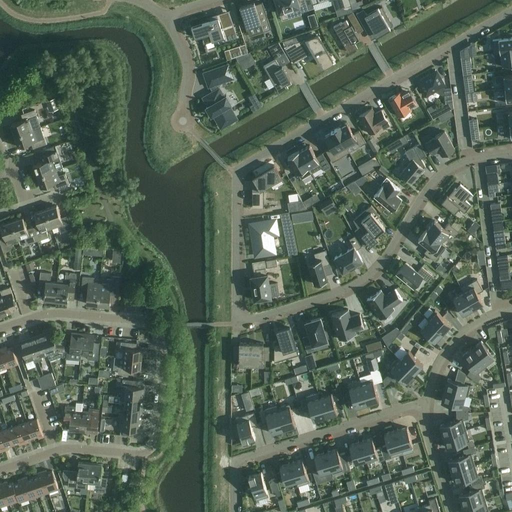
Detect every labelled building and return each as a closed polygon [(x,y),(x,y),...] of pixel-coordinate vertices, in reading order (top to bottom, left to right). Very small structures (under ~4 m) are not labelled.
[(275,0),(279,13),(299,7),(301,12),(308,10),(304,0),(275,0)] [(317,0),(318,3),(326,0),(331,0),(335,10),(345,7),(342,0),(317,0)] [(355,0),(348,0),(350,5),(352,10),(363,6),(362,0),(356,2),(355,0)] [(240,7),(246,28),(260,24),(263,32),(271,29),(262,2),(255,4),(254,2),(248,4),(240,7)] [(381,6),(359,19),(363,25),(369,21),(377,36),(393,26),(381,6)] [(210,20),(197,24),(203,43),(235,33),(236,37),(237,37),(233,24),(221,27),(217,15),(230,11),(230,10),(207,17),(207,18),(209,18),(210,20)] [(352,22),(357,19),(353,12),(347,15),(352,22)] [(314,13),(307,15),(311,28),(318,26),(314,13)] [(355,43),(360,40),(351,25),(349,26),(346,20),(342,23),(341,22),(333,27),(348,52),(357,47),(355,43)] [(317,35),(288,45),(291,50),(293,49),(298,59),(313,50),(323,67),(333,62),(317,35)] [(494,53),(511,50),(511,37),(492,40),(494,53)] [(244,44),(229,49),(232,58),(234,57),(247,53),(244,44)] [(461,57),(469,56),(468,46),(468,45),(460,50),(461,57)] [(511,50),(494,53),(496,66),(511,63),(511,50)] [(471,66),(469,56),(461,57),(462,67),(471,66)] [(244,58),(238,62),(242,68),(247,64),(244,58)] [(263,66),(279,93),(288,88),(285,83),(290,80),(282,65),(280,66),(275,59),(263,66)] [(217,84),(233,78),(228,64),(203,73),(208,87),(209,86),(212,92),(203,97),(208,106),(206,107),(211,116),(213,115),(218,124),(227,120),(229,123),(237,118),(229,105),(231,104),(226,95),(224,96),(217,84)] [(442,94),(444,94),(443,89),(442,87),(444,85),(436,71),(418,82),(426,96),(436,90),(437,91),(438,92),(439,93),(440,93),(441,94),(442,94)] [(502,89),(511,87),(511,74),(495,76),(495,82),(501,82),(502,89)] [(472,82),(464,83),(465,93),(473,92),(472,82)] [(511,100),(511,87),(502,89),(503,95),(497,96),(498,102),(511,100)] [(451,88),(443,89),(444,94),(445,102),(452,102),(451,88)] [(410,93),(404,96),(401,91),(388,99),(398,116),(411,108),(417,104),(410,93)] [(473,92),(465,93),(466,101),(476,100),(475,92),(473,92)] [(55,98),(46,101),(48,107),(57,104),(55,98)] [(253,104),(250,106),(253,111),(261,106),(258,101),(253,104)] [(369,133),(381,126),(383,129),(390,125),(381,110),(375,113),(372,108),(359,116),(369,133)] [(450,109),(445,112),(448,118),(453,115),(450,109)] [(15,136),(34,129),(40,127),(34,110),(21,114),(23,120),(11,124),(15,136)] [(504,125),(511,124),(511,110),(503,112),(504,125)] [(470,130),(478,129),(476,119),(469,120),(470,130)] [(335,129),(349,152),(346,146),(356,140),(360,146),(366,142),(359,131),(353,134),(348,126),(349,126),(346,121),(339,126),(340,127),(335,129)] [(36,135),(34,129),(15,136),(18,147),(31,143),(33,148),(46,144),(42,133),(36,135)] [(331,147),(325,150),(332,162),(349,152),(335,129),(331,132),(325,136),(331,147)] [(478,129),(470,130),(471,140),(479,138),(478,129)] [(432,154),(438,151),(441,156),(454,148),(444,131),(431,139),(432,139),(426,143),(432,154)] [(59,139),(61,145),(69,142),(66,136),(59,139)] [(400,138),(393,142),(397,148),(404,144),(401,139),(400,138)] [(377,143),(370,147),(374,153),(380,149),(377,143)] [(299,151),(298,151),(311,173),(322,167),(323,170),(330,166),(322,153),(316,156),(309,145),(299,151)] [(419,145),(415,148),(420,157),(425,154),(419,145)] [(43,162),(33,165),(37,176),(56,169),(63,167),(61,161),(57,150),(55,146),(42,150),(44,155),(41,156),(43,162)] [(411,162),(400,174),(411,183),(424,168),(423,168),(425,166),(420,157),(415,148),(414,146),(405,151),(411,162)] [(311,173),(298,151),(288,157),(300,179),(311,173)] [(374,157),(368,160),(374,169),(380,166),(374,157)] [(273,166),(254,177),(257,181),(257,190),(252,190),(252,207),(263,207),(263,206),(263,188),(280,178),(280,179),(281,178),(274,165),(273,165),(273,166)] [(385,177),(388,172),(381,166),(377,170),(385,177)] [(58,176),(56,169),(37,176),(41,187),(53,183),(55,189),(69,184),(65,173),(58,176)] [(383,185),(374,196),(392,211),(401,200),(395,195),(400,189),(386,178),(381,184),(383,185)] [(353,180),(346,184),(355,194),(361,190),(353,180)] [(447,195),(441,201),(454,212),(458,208),(464,213),(471,205),(465,200),(470,194),(472,195),(473,195),(460,184),(456,189),(455,188),(448,196),(447,195)] [(315,196),(309,199),(312,205),(318,201),(315,196)] [(330,197),(319,203),(323,210),(334,204),(330,197)] [(309,199),(304,203),(307,208),(312,205),(309,199)] [(302,201),(288,203),(289,211),(306,208),(302,201)] [(348,203),(344,206),(347,211),(352,207),(348,203)] [(56,205),(45,209),(52,228),(58,226),(60,233),(71,229),(67,215),(61,217),(56,205)] [(371,205),(358,215),(378,239),(377,237),(384,231),(383,230),(385,228),(376,218),(380,216),(371,205)] [(38,225),(33,227),(37,241),(40,239),(41,242),(49,240),(48,237),(46,230),(52,228),(45,209),(34,213),(38,225)] [(313,219),(311,210),(291,213),(292,222),(313,219)] [(378,239),(358,215),(353,220),(358,228),(354,230),(362,244),(367,241),(370,246),(378,239)] [(23,217),(11,221),(18,240),(24,238),(26,244),(37,241),(33,227),(27,229),(23,217)] [(272,235),(277,234),(275,220),(250,224),(253,238),(256,237),(257,244),(254,245),(256,256),(275,252),(272,235)] [(449,232),(455,237),(459,232),(448,223),(444,228),(434,220),(427,229),(426,229),(446,246),(446,245),(441,241),(449,232)] [(12,242),(18,240),(11,221),(0,225),(5,237),(0,238),(0,243),(3,252),(14,249),(12,242)] [(291,223),(283,224),(287,243),(295,241),(291,223)] [(438,255),(446,246),(426,229),(418,239),(428,247),(424,252),(435,261),(439,256),(438,255)] [(342,253),(334,257),(343,272),(350,268),(356,265),(355,264),(362,260),(356,249),(361,247),(355,235),(349,239),(353,246),(347,250),(341,253),(342,253)] [(71,243),(73,250),(80,248),(77,241),(71,243)] [(113,249),(113,261),(121,261),(122,250),(113,249)] [(316,260),(308,262),(314,284),(327,280),(323,265),(330,263),(325,250),(314,253),(316,260)] [(267,267),(277,266),(276,258),(266,260),(267,267)] [(33,262),(26,265),(28,271),(35,268),(33,262)] [(421,267),(417,272),(406,262),(396,274),(413,288),(422,277),(428,282),(433,276),(421,267)] [(250,276),(254,300),(271,297),(267,274),(266,274),(265,267),(256,269),(257,275),(250,276)] [(44,300),(55,301),(58,279),(57,279),(57,282),(50,281),(51,273),(40,271),(39,286),(45,287),(44,300)] [(58,279),(55,301),(67,302),(68,299),(74,300),(76,273),(69,272),(69,274),(65,274),(65,280),(58,279)] [(86,304),(98,305),(100,284),(93,283),(94,277),(82,276),(81,289),(87,290),(86,304)] [(100,284),(98,305),(109,306),(111,292),(119,293),(120,276),(112,276),(111,279),(107,279),(106,284),(100,284)] [(477,279),(461,288),(473,309),(483,303),(478,293),(483,290),(477,279)] [(511,279),(510,279),(500,281),(501,289),(511,288),(511,287),(511,279)] [(434,291),(438,294),(443,289),(439,286),(434,291)] [(0,290),(2,296),(0,296),(0,310),(2,316),(12,312),(9,304),(15,302),(10,287),(0,290)] [(462,315),(473,309),(461,288),(463,292),(453,298),(462,315)] [(381,290),(367,299),(380,319),(394,310),(392,307),(402,300),(395,289),(385,296),(381,290)] [(438,294),(434,291),(430,296),(434,299),(438,294)] [(348,309),(331,314),(339,339),(356,334),(354,330),(364,327),(360,314),(350,317),(348,309)] [(435,310),(427,318),(443,333),(451,324),(435,310)] [(313,344),(327,340),(320,318),(306,322),(309,335),(303,337),(307,352),(315,349),(313,344)] [(434,342),(443,333),(427,318),(426,319),(428,320),(420,329),(434,342)] [(274,361),(298,354),(289,327),(277,331),(281,342),(274,344),(274,361)] [(63,357),(63,356),(65,342),(65,338),(53,337),(51,331),(41,335),(47,354),(50,360),(54,359),(55,356),(63,357)] [(63,356),(63,357),(74,358),(74,353),(81,354),(83,334),(72,333),(71,343),(65,342),(63,356)] [(83,334),(81,354),(87,355),(87,359),(98,360),(99,343),(93,342),(94,335),(83,334)] [(387,334),(382,337),(388,347),(393,341),(387,334)] [(41,356),(47,354),(41,335),(30,338),(38,361),(43,360),(41,356)] [(38,361),(30,338),(20,342),(27,361),(33,359),(34,363),(38,361)] [(116,357),(141,359),(142,349),(136,349),(137,343),(121,341),(120,352),(118,351),(116,353),(116,357)] [(484,364),(486,367),(486,366),(485,364),(494,357),(481,341),(472,348),(484,364)] [(239,365),(251,365),(251,343),(239,343),(239,346),(233,346),(233,360),(239,360),(239,365)] [(251,343),(251,365),(263,365),(263,360),(269,360),(269,346),(263,346),(263,343),(251,343)] [(1,348),(8,366),(18,363),(12,347),(7,349),(6,347),(1,348)] [(472,348),(462,355),(472,368),(467,375),(477,382),(481,376),(478,373),(486,367),(484,364),(472,348)] [(398,357),(398,358),(414,374),(423,365),(408,350),(400,359),(398,357)] [(316,369),(312,354),(305,356),(309,371),(316,369)] [(113,369),(118,370),(118,373),(134,375),(134,369),(140,370),(141,359),(116,357),(114,357),(113,369)] [(405,383),(414,374),(398,358),(389,367),(392,370),(396,374),(405,383)] [(52,373),(38,377),(40,383),(54,379),(52,373)] [(360,379),(359,380),(367,404),(379,400),(372,378),(361,382),(360,379)] [(445,390),(467,396),(470,384),(448,378),(445,390)] [(54,379),(40,383),(42,389),(56,385),(54,379)] [(121,385),(120,396),(126,396),(143,398),(144,387),(138,386),(138,380),(125,379),(124,385),(121,385)] [(355,407),(367,404),(359,380),(347,383),(355,407)] [(336,388),(330,390),(331,393),(333,400),(342,397),(338,383),(334,384),(336,388)] [(456,405),(456,413),(468,412),(468,406),(462,405),(464,396),(467,396),(445,390),(442,401),(456,405)] [(242,393),(247,411),(254,409),(248,391),(242,393)] [(313,420),(325,417),(318,392),(306,396),(313,420)] [(318,392),(325,417),(337,413),(333,400),(331,393),(320,397),(318,392)] [(120,396),(120,400),(125,401),(125,407),(142,409),(143,398),(126,396),(120,396)] [(80,431),(82,411),(83,404),(76,403),(76,406),(65,405),(63,423),(70,423),(69,430),(80,431)] [(277,405),(276,405),(284,429),(296,426),(289,404),(277,407),(277,405)] [(272,433),(284,429),(276,405),(264,409),(272,433)] [(119,413),(118,417),(120,418),(124,418),(141,420),(142,409),(125,407),(124,414),(119,413)] [(82,411),(80,431),(97,433),(99,409),(89,408),(88,412),(82,411)] [(257,424),(253,412),(235,418),(243,442),(255,438),(251,426),(257,424)] [(440,425),(444,436),(466,430),(463,420),(468,418),(468,412),(456,413),(456,420),(440,425)] [(37,418),(27,422),(32,437),(38,435),(38,438),(43,436),(37,418)] [(120,418),(119,429),(120,429),(120,435),(133,436),(133,430),(140,431),(141,420),(124,418),(120,418)] [(27,439),(32,437),(27,422),(17,425),(24,443),(28,442),(27,439)] [(19,445),(24,443),(17,425),(8,428),(13,444),(18,442),(19,445)] [(395,430),(402,453),(403,453),(401,449),(412,445),(407,427),(395,430)] [(8,446),(13,444),(8,428),(0,430),(0,437),(4,450),(9,448),(8,446)] [(391,457),(402,453),(395,430),(384,434),(391,457)] [(469,441),(466,430),(444,436),(447,448),(469,441)] [(361,441),(367,462),(377,459),(378,461),(385,459),(381,447),(375,449),(372,438),(361,441)] [(367,462),(361,441),(349,445),(355,463),(366,460),(367,462)] [(452,471),(475,465),(471,454),(476,452),(474,446),(463,449),(464,455),(449,460),(452,471)] [(326,452),(333,475),(344,471),(337,448),(326,452)] [(332,475),(333,475),(326,452),(314,456),(320,474),(331,470),(332,475)] [(291,463),(298,486),(309,482),(302,459),(291,463)] [(88,488),(88,481),(90,463),(78,462),(77,471),(63,469),(63,473),(65,480),(65,483),(68,484),(68,487),(81,488),(88,488)] [(102,464),(90,463),(88,481),(88,488),(95,489),(95,491),(106,492),(107,478),(101,477),(102,464)] [(298,486),(291,463),(279,466),(285,485),(296,481),(298,486)] [(478,476),(475,465),(452,471),(456,483),(478,476)] [(41,471),(49,492),(58,489),(52,470),(47,472),(46,470),(41,471)] [(39,495),(49,492),(41,471),(37,473),(38,476),(33,477),(39,495)] [(256,500),(268,496),(261,472),(249,476),(256,500)] [(29,499),(39,495),(33,477),(27,479),(27,477),(22,478),(29,499)] [(14,484),(19,500),(19,502),(29,499),(22,478),(18,480),(18,482),(14,484)] [(276,479),(269,481),(272,492),(279,490),(276,479)] [(2,483),(9,503),(19,500),(14,484),(13,482),(8,484),(7,481),(2,483)] [(463,506),(485,499),(482,488),(485,487),(483,481),(471,484),(473,490),(459,495),(463,506)] [(385,484),(391,502),(398,500),(392,482),(385,484)] [(0,506),(9,503),(2,483),(0,483),(0,506)] [(430,504),(419,507),(420,511),(440,511),(436,497),(428,499),(430,504)] [(483,511),(489,510),(485,499),(463,506),(464,511),(483,511)]
